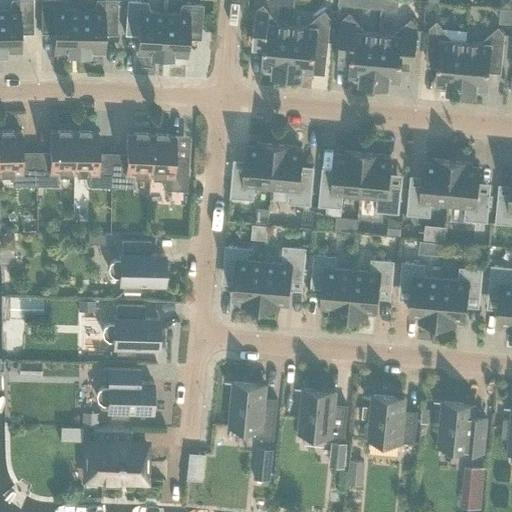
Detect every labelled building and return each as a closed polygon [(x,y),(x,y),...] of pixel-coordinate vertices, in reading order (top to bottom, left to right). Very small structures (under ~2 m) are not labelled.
[(0,10),(0,54),(5,54),(5,50),(19,50),(19,33),(32,33),(31,0),(10,0),(8,10),(0,10)] [(78,54),(79,10),(64,10),(61,0),(40,0),(40,33),(53,33),(53,50),(68,50),(68,54),(78,54)] [(79,10),(78,54),(88,54),(88,50),(103,51),(103,34),(116,34),(116,0),(95,0),(93,10),(79,10)] [(161,57),(163,13),(149,12),(147,1),(129,0),(126,0),(124,34),(137,35),(136,52),(151,53),(151,57),(161,57)] [(163,13),(161,57),(171,58),(171,54),(186,55),(187,38),(200,39),(202,4),(181,3),(177,14),(163,13)] [(287,75),(291,26),(279,24),(263,4),(255,10),(252,44),(265,45),(262,68),(275,70),(275,74),(287,75)] [(291,26),(287,75),(298,77),(299,72),(312,73),(314,50),(327,51),(330,17),(324,10),(304,27),(291,26)] [(374,84),(378,34),(366,33),(349,13),(342,19),(339,52),(352,53),(349,77),(362,78),(362,83),(374,84)] [(378,34),(374,84),(385,85),(386,80),(399,81),(401,58),(414,59),(417,26),(411,18),(391,35),(378,34)] [(461,92),(465,42),(453,41),(436,21),(429,27),(426,60),(439,61),(436,85),(450,86),(449,91),(461,92)] [(465,42),(461,92),(472,93),(473,88),(486,89),(488,66),(501,67),(504,34),(498,27),(478,43),(465,42)] [(35,185),(35,151),(20,151),(20,131),(0,131),(0,172),(12,172),(12,186),(35,185)] [(73,172),(73,131),(49,131),(49,151),(35,151),(35,185),(57,185),(57,172),(73,172)] [(110,186),(111,152),(97,152),(97,131),(73,131),(73,172),(88,172),(88,186),(110,186)] [(148,174),(150,134),(126,133),(125,153),(111,152),(110,186),(132,187),(133,174),(148,174)] [(150,134),(148,174),(164,175),(163,189),(186,190),(188,156),(173,155),(174,135),(150,134)] [(271,188),(275,144),(257,142),(256,146),(248,145),(245,172),(232,170),(230,197),(253,199),(254,186),(271,188)] [(275,144),(271,188),(288,189),(287,202),(310,204),(312,178),(299,177),(302,150),(293,149),(293,145),(275,144)] [(359,196),(364,152),(345,150),(345,154),(336,153),(334,180),(320,179),(318,205),(341,208),(342,194),(359,196)] [(364,152),(359,196),(376,198),(375,211),(398,213),(401,186),(388,185),(390,159),(381,158),(382,154),(364,152)] [(448,205),(452,160),(434,158),(433,163),(425,162),(422,188),(409,187),(406,214),(429,216),(431,203),(448,205)] [(452,160),(448,205),(465,206),(463,219),(487,222),(489,195),(476,194),(479,167),(470,166),(470,162),(452,160)] [(511,179),(510,197),(497,196),(495,222),(511,223),(511,179)] [(335,229),(355,230),(356,218),(336,217),(335,229)] [(149,253),(149,239),(121,239),(121,253),(119,253),(119,259),(114,259),(109,262),(108,267),(109,273),(113,276),(119,276),(119,282),(123,283),(123,290),(139,290),(139,283),(162,283),(162,286),(163,286),(164,254),(149,253)] [(260,306),(264,262),(247,260),(248,247),(225,245),(222,272),(236,273),(233,299),(242,300),(241,304),(260,306)] [(264,262),(260,306),(278,308),(278,304),(287,304),(290,278),(303,279),(306,248),(282,246),(280,264),(264,262)] [(348,314),(352,270),(335,269),(336,255),(313,253),(311,280),(324,281),(321,308),(330,308),(330,313),(348,314)] [(352,270),(348,314),(366,316),(367,312),(376,313),(378,286),(391,287),(394,261),(370,258),(369,272),(352,270)] [(436,322),(441,278),(423,277),(425,264),(401,261),(399,288),(412,289),(410,316),(419,317),(418,321),(436,322)] [(511,329),(511,284),(511,285),(511,284),(511,267),(490,265),(487,296),(501,298),(498,324),(507,325),(506,329),(511,329)] [(441,278),(436,322),(455,324),(455,320),(464,321),(466,294),(480,296),(482,269),(459,267),(458,280),(441,278)] [(143,317),(143,303),(115,302),(115,316),(114,316),(113,323),(108,323),(103,326),(102,331),(103,336),(108,340),(113,340),(113,346),(117,346),(117,354),(133,354),(133,347),(156,347),(156,349),(157,349),(158,317),(143,317)] [(19,361),(19,373),(40,374),(41,361),(19,361)] [(151,413),(152,381),(137,381),(137,367),(104,366),(103,381),(108,381),(107,387),(102,386),(97,390),(96,395),(97,400),(102,403),(107,404),(107,410),(111,410),(111,418),(127,418),(127,410),(150,411),(150,413),(151,413)] [(273,438),(276,398),(263,397),(264,384),(224,380),(224,381),(234,382),(229,434),(230,434),(231,426),(259,429),(258,437),(259,437),(273,438)] [(343,435),(346,405),(333,404),(334,390),(294,387),(294,388),(304,389),(299,440),(300,440),(301,432),(330,435),(330,434),(343,435)] [(363,406),(361,422),(370,423),(368,447),(369,447),(369,453),(396,456),(398,441),(399,442),(399,440),(413,442),(416,411),(402,410),(403,397),(363,393),(363,394),(373,395),(372,406),(363,406)] [(483,448),(486,418),(472,417),(473,404),(433,400),(433,401),(443,402),(438,453),(439,453),(440,445),(469,448),(469,447),(483,448)] [(504,418),(502,438),(510,439),(508,460),(509,460),(510,452),(511,452),(511,407),(503,406),(503,408),(511,408),(511,417),(511,419),(504,418)] [(130,443),(130,427),(92,426),(92,442),(86,442),(85,479),(101,479),(100,485),(119,485),(119,480),(144,480),(145,443),(130,443)] [(345,468),(348,444),(331,442),(329,467),(345,468)] [(270,480),(273,450),(257,448),(254,478),(270,480)] [(349,459),(348,472),(363,473),(364,461),(349,459)] [(464,480),(462,496),(469,497),(468,507),(480,508),(483,481),(464,480)]
